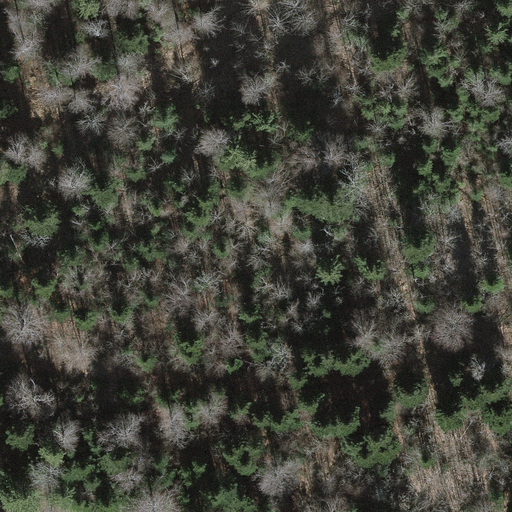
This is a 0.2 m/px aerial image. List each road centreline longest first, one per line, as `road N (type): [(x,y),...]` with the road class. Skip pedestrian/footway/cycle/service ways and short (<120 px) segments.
road 1 (track): [(0,339),(85,370),(300,373),(511,328)]
road 2 (track): [(0,225),(244,0)]
road 3 (track): [(146,83),(0,130)]
